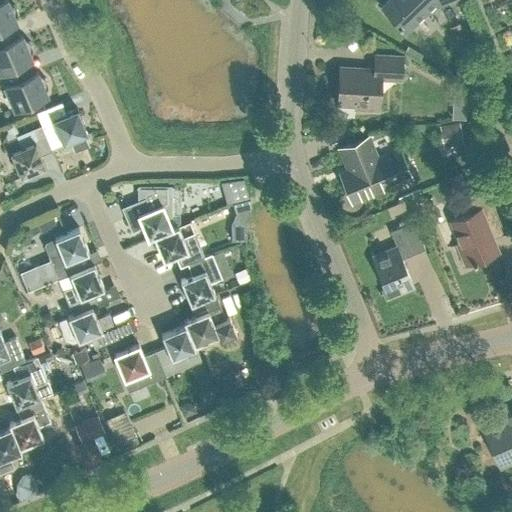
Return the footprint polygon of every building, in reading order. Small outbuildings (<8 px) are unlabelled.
[(0,0),(0,26),(6,24),(16,20),(7,0),(0,0)] [(385,0),(380,5),(404,31),(427,9),(429,11),(438,3),(444,0),(385,0)] [(12,38),(6,24),(0,26),(0,69),(21,61),(31,57),(21,34),(12,38)] [(373,67),(339,65),(337,102),(355,103),(355,107),(379,109),(380,76),(400,77),(401,54),(374,53),(373,67)] [(452,70),(472,79),(478,66),(457,57),(452,70)] [(27,74),(21,61),(0,69),(0,73),(14,107),(46,93),(37,70),(27,74)] [(50,146),(62,141),(87,131),(76,106),(65,111),(60,99),(35,110),(40,123),(46,135),(50,146)] [(462,143),(460,133),(464,133),(462,123),(458,123),(458,121),(438,125),(442,146),(462,143)] [(46,135),(40,123),(15,133),(20,146),(9,150),(20,175),(44,164),(40,153),(51,148),(50,146),(46,135)] [(341,175),(351,199),(403,178),(392,151),(376,158),(367,136),(340,147),(350,171),(341,175)] [(503,174),(491,180),(497,193),(509,187),(503,174)] [(470,211),(450,219),(459,241),(456,242),(465,263),(496,250),(484,221),(497,215),(484,184),(463,194),(470,211)] [(147,237),(153,235),(171,227),(161,202),(167,200),(167,187),(173,187),(173,186),(136,185),(136,187),(141,187),(141,198),(121,206),(131,230),(143,225),(147,237)] [(372,256),(388,295),(412,285),(401,257),(424,248),(412,220),(389,230),(396,246),(372,256)] [(176,225),(171,227),(153,235),(163,258),(174,254),(179,265),(187,262),(203,255),(193,231),(181,236),(176,225)] [(43,244),(50,260),(20,272),(27,290),(57,277),(70,272),(82,267),(77,255),(88,251),(78,226),(48,239),(43,244)] [(211,252),(203,255),(187,262),(191,274),(181,278),(190,302),(214,292),(210,281),(221,276),(211,252)] [(93,262),(82,267),(70,272),(74,284),(62,289),(73,314),(92,305),(97,303),(92,291),(103,287),(93,262)] [(184,319),(185,323),(193,343),(218,333),(220,338),(235,331),(229,316),(225,317),(214,292),(190,302),(195,315),(184,319)] [(73,314),(68,316),(58,319),(65,338),(73,341),(89,335),(94,346),(117,336),(108,312),(97,317),(92,305),(73,314)] [(199,359),(195,347),(193,343),(185,323),(161,333),(166,345),(154,350),(164,374),(199,359)] [(59,327),(46,334),(51,344),(64,338),(59,327)] [(0,369),(0,370),(12,366),(25,360),(15,335),(4,340),(0,330),(0,369)] [(39,337),(27,342),(32,354),(44,349),(39,337)] [(164,374),(154,350),(143,354),(138,343),(114,352),(128,388),(164,374)] [(74,363),(89,357),(84,346),(70,352),(74,363)] [(37,355),(25,360),(12,366),(16,377),(5,381),(15,406),(40,395),(51,390),(37,355)] [(214,376),(224,402),(241,395),(231,369),(214,376)] [(81,387),(104,381),(102,372),(78,377),(81,387)] [(8,422),(9,425),(18,445),(43,435),(38,425),(50,420),(40,395),(15,406),(20,417),(8,422)] [(99,411),(107,431),(111,441),(131,433),(127,423),(119,404),(99,411)] [(499,466),(511,460),(511,411),(502,416),(503,419),(483,428),(499,466)] [(77,424),(83,440),(90,438),(103,432),(97,416),(77,424)] [(0,470),(13,466),(8,454),(20,449),(18,445),(9,425),(0,429),(0,470)] [(47,489),(59,477),(45,463),(32,474),(47,489)] [(37,490),(28,472),(22,474),(17,481),(15,490),(18,498),(37,490)]
